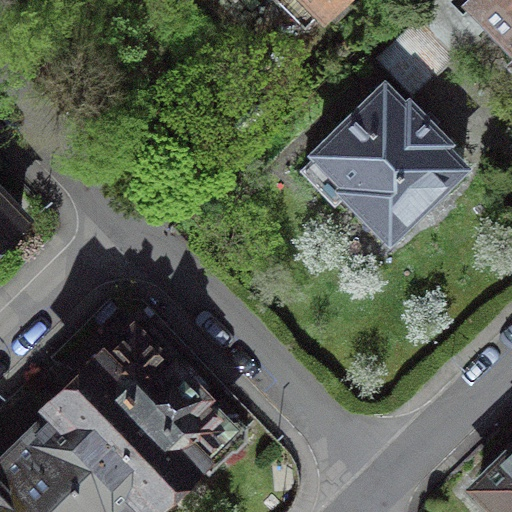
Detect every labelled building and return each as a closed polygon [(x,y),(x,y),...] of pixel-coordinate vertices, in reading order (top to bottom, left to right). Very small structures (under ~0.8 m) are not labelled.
[(277,0),(279,2),(305,28),(333,0),(277,0)] [(408,0),(405,3),(419,18),(455,54),(467,43),(478,32),(447,0),(408,0)] [(511,0),(476,0),(473,3),(511,42),(511,0)] [(419,18),(375,59),(412,97),(434,76),(456,55),(455,54),(419,18)] [(385,86),(317,153),(319,154),(303,169),(335,202),(346,191),(390,236),(426,201),(462,166),(442,145),(445,141),(409,104),(405,107),(385,86)] [(0,236),(20,218),(0,196),(0,236)] [(92,367),(55,403),(151,503),(197,459),(209,471),(236,449),(244,441),(246,427),(237,419),(224,419),(222,421),(200,398),(203,394),(176,365),(172,369),(134,330),(105,359),(103,357),(92,367)] [(29,439),(0,466),(0,468),(42,511),(128,511),(144,497),(151,504),(151,503),(55,403),(54,404),(59,409),(29,439)] [(511,511),(511,452),(478,485),(504,511),(511,511)] [(42,511),(0,468),(0,511),(42,511)]
